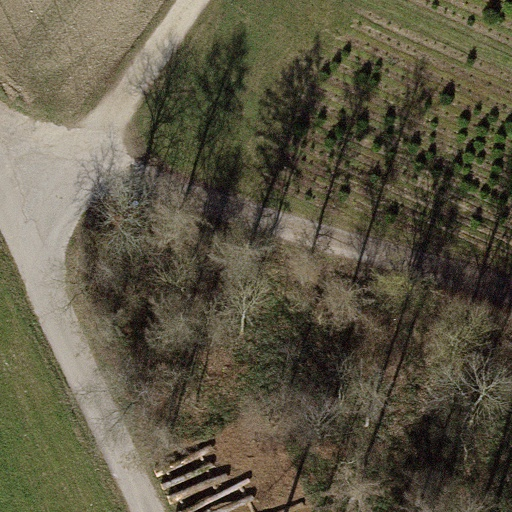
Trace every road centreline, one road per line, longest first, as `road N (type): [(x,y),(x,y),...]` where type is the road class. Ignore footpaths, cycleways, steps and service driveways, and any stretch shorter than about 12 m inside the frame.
road 1 (track): [(63,163),(130,173),(511,294)]
road 2 (track): [(153,511),(0,172)]
road 3 (track): [(192,0),(100,133),(63,163),(2,178)]
